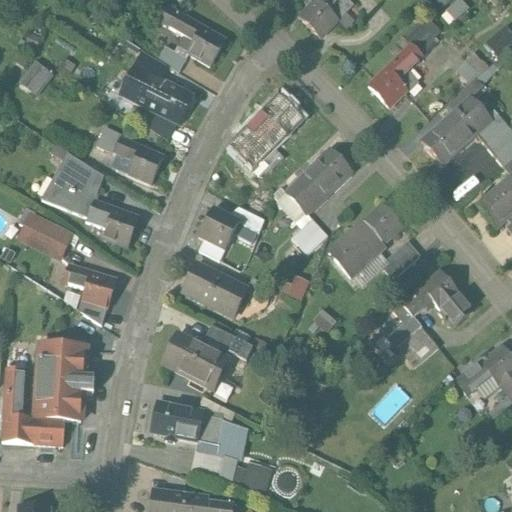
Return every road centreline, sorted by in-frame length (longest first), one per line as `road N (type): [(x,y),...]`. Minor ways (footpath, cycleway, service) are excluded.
road 1 (residential): [(107,480),(119,365),(145,280),(220,106),(274,28)]
road 2 (residential): [(511,298),(274,28)]
